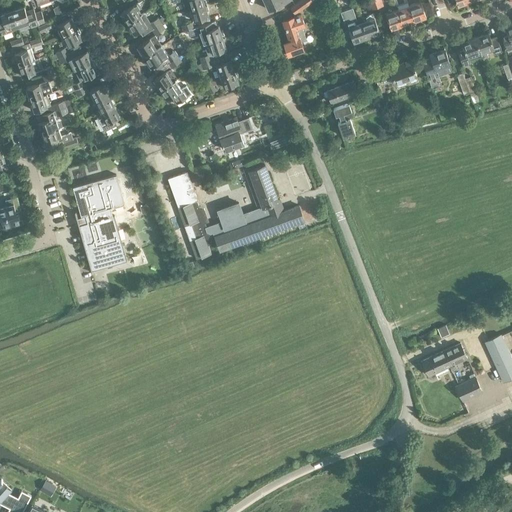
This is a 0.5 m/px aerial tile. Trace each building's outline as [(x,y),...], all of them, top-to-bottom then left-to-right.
[(191,9),(207,3),(205,0),(173,0),(174,2),(179,0),(182,0),(186,10),(191,9)] [(264,0),(269,9),(289,0),(264,0)] [(300,0),(291,7),(295,14),(312,1),(311,0),(300,0)] [(378,7),(375,0),(367,0),(371,10),(378,7)] [(409,5),(414,20),(426,16),(421,1),(409,5)] [(61,3),(54,7),(60,20),(68,17),(61,3)] [(207,3),(191,9),(195,21),(209,16),(207,10),(209,10),(207,3)] [(126,23),(140,14),(138,10),(140,9),(137,4),(135,6),(134,4),(121,12),(124,17),(122,18),(126,23)] [(13,9),(19,25),(30,22),(29,18),(31,17),(33,26),(39,24),(35,12),(34,8),(28,10),(28,11),(26,12),(24,5),(13,9)] [(414,20),(409,5),(398,9),(403,24),(414,20)] [(367,37),(360,18),(357,19),(353,7),(340,11),(347,30),(344,31),(346,37),(351,35),(353,42),(367,37)] [(19,25),(13,9),(1,13),(3,19),(0,19),(0,28),(1,31),(2,34),(13,30),(12,28),(19,25)] [(403,24),(398,9),(386,13),(380,15),(383,24),(389,22),(391,28),(403,24)] [(41,10),(35,12),(39,24),(45,22),(41,10)] [(380,32),(377,24),(373,12),(372,12),(366,16),(360,18),(367,37),(380,32)] [(152,28),(161,22),(158,18),(149,23),(143,13),(140,14),(126,23),(130,29),(131,28),(134,33),(148,24),(152,28)] [(297,54),(305,52),(304,49),(297,27),(305,25),(301,14),(283,20),(291,40),(284,42),(289,54),(296,52),(297,54)] [(63,34),(78,27),(75,21),(74,22),(71,17),(58,23),(63,34)] [(183,31),(194,27),(193,21),(181,24),(183,31)] [(155,34),(164,28),(161,22),(152,28),(155,34)] [(209,41),(224,36),(222,30),(221,30),(219,25),(205,30),(209,41)] [(78,27),(63,34),(68,45),(66,46),(69,52),(80,46),(77,41),(82,39),(79,33),(81,33),(78,27)] [(496,35),(490,38),(488,32),(475,37),(480,52),(482,58),(483,59),(488,57),(486,50),(493,48),(496,53),(502,51),(496,35)] [(161,45),(154,34),(137,45),(141,50),(139,51),(142,56),(156,47),(157,48),(161,45)] [(224,36),(209,41),(213,53),(227,48),(225,42),(227,42),(224,36)] [(13,47),(24,43),(22,37),(10,41),(13,47)] [(31,40),(31,41),(33,45),(33,46),(44,43),(42,37),(31,40)] [(482,58),(480,52),(475,37),(462,41),(464,47),(458,49),(463,64),(482,58)] [(18,64),(35,58),(31,47),(33,46),(33,45),(31,41),(14,47),(16,52),(15,52),(18,64)] [(58,57),(69,52),(66,46),(56,52),(58,57)] [(163,58),(157,48),(156,47),(142,56),(146,62),(147,61),(151,66),(163,58)] [(431,85),(441,82),(439,75),(452,70),(444,47),(430,52),(430,53),(421,57),(431,85)] [(79,67),(94,60),(91,54),(90,55),(87,50),(74,56),(79,67)] [(168,62),(178,55),(175,50),(165,57),(168,62)] [(154,78),(160,88),(160,89),(173,80),(177,77),(171,67),(182,61),(178,55),(168,62),(160,68),(163,73),(154,78)] [(35,58),(18,64),(22,76),(39,70),(35,58)] [(213,58),(201,62),(203,68),(215,64),(213,58)] [(220,75),(236,70),(234,64),(232,65),(231,59),(216,64),(220,75)] [(394,83),(417,75),(411,59),(373,73),(376,81),(392,75),(394,83)] [(79,67),(75,69),(80,80),(83,79),(85,78),(98,72),(95,66),(97,65),(94,60),(79,67)] [(511,71),(509,63),(503,65),(507,78),(511,76),(511,71)] [(43,75),(54,71),(52,65),(41,69),(43,75)] [(216,90),(214,85),(222,82),(224,87),(238,82),(236,77),(238,76),(236,70),(220,75),(220,76),(212,79),(205,82),(211,93),(216,90)] [(54,71),(43,75),(45,81),(56,77),(54,71)] [(467,85),(465,78),(463,72),(456,74),(461,87),(467,85)] [(467,85),(470,91),(476,89),(471,76),(465,78),(467,85)] [(75,90),(86,84),(83,79),(65,88),(67,93),(75,90)] [(173,80),(160,89),(167,99),(174,95),(178,101),(189,95),(188,93),(195,89),(191,83),(179,91),(173,80)] [(331,102),(358,92),(353,80),(327,90),(331,102)] [(30,99),(47,93),(43,82),(26,87),(30,99)] [(95,100),(109,94),(108,92),(110,91),(108,87),(106,87),(103,82),(90,89),(95,100)] [(86,84),(75,90),(78,96),(88,90),(86,84)] [(353,95),(355,103),(367,99),(364,92),(353,95)] [(47,93),(30,99),(34,111),(51,105),(47,93)] [(101,111),(114,104),(113,103),(115,102),(113,97),(111,98),(109,94),(95,100),(101,111)] [(54,110),(66,106),(64,100),(53,104),(54,110)] [(343,136),(355,132),(350,118),(354,117),(349,103),(333,108),(336,116),(339,114),(341,120),(338,121),(343,136)] [(114,104),(101,111),(96,113),(104,129),(117,123),(115,119),(120,116),(119,114),(120,113),(118,108),(117,109),(114,104)] [(42,134),(59,128),(55,117),(68,112),(66,106),(54,110),(55,110),(42,114),(44,120),(38,122),(42,134)] [(240,133),(253,128),(249,117),(196,136),(200,148),(221,140),(225,149),(244,142),(240,133)] [(59,128),(42,134),(46,145),(62,140),(65,148),(78,143),(76,137),(71,139),(69,133),(61,135),(59,128)] [(88,141),(91,146),(97,143),(95,138),(96,137),(93,131),(86,135),(89,140),(88,141)] [(288,140),(286,133),(270,139),(272,146),(288,140)] [(185,225),(197,258),(212,252),(209,243),(217,240),(221,249),(304,219),(299,204),(284,210),(279,198),(278,199),(265,164),(253,168),(252,165),(244,168),(258,208),(242,213),(238,201),(218,209),(222,221),(206,226),(201,211),(204,210),(203,207),(200,206),(199,206),(197,200),(198,199),(187,170),(168,177),(181,212),(180,212),(185,225)] [(196,171),(198,178),(205,176),(202,168),(196,171)] [(87,218),(88,222),(80,224),(79,224),(91,269),(127,259),(114,214),(112,215),(109,207),(124,203),(116,174),(73,186),(79,209),(81,215),(86,214),(87,218)] [(22,221),(20,215),(23,214),(21,209),(22,209),(18,196),(5,200),(7,205),(0,206),(0,218),(1,221),(3,220),(5,228),(14,225),(13,224),(22,221)] [(446,325),(438,329),(441,336),(449,333),(446,325)] [(485,340),(503,380),(511,376),(511,357),(501,333),(485,340)] [(429,375),(467,357),(460,342),(422,360),(429,375)] [(482,391),(476,376),(456,385),(463,399),(482,391)] [(39,489),(50,495),(55,486),(44,480),(39,489)] [(0,487),(0,502),(9,508),(6,511),(22,511),(21,511),(27,499),(29,500),(31,495),(21,490),(18,497),(0,487)] [(511,511),(511,506),(507,501),(501,506),(494,511),(511,511)] [(48,511),(32,503),(26,511),(48,511)]
